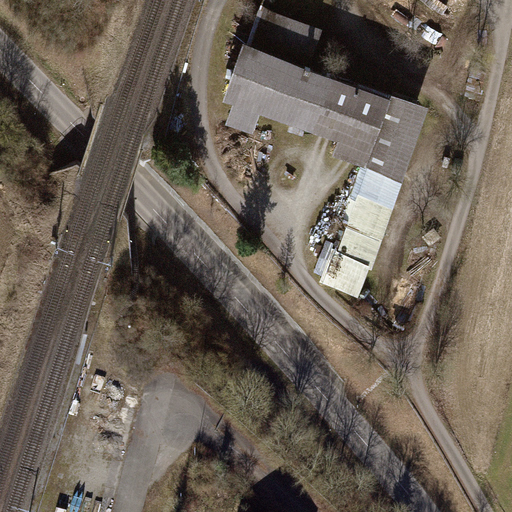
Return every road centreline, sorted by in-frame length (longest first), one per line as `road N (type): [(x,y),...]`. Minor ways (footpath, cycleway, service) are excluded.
road 1 (tertiary): [(0,35),(316,383),(418,511)]
road 2 (residential): [(296,511),(238,457),(185,429),(161,436),(137,470),(126,511)]
road 3 (track): [(347,0),(368,47),(443,99),(480,149)]
